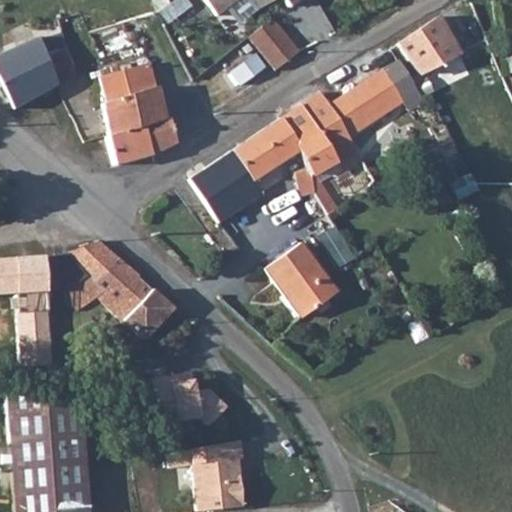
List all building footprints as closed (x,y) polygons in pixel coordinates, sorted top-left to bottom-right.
[(165,0),(149,0),(151,8),(167,4),(165,0)] [(276,0),(278,0),(285,9),(297,0),(198,0),(226,33),(276,0)] [(437,18),(398,43),(418,75),(438,62),(461,57),(437,18)] [(273,20),(248,39),(274,71),(298,53),(273,20)] [(45,55),(50,67),(68,61),(57,29),(38,37),(45,55)] [(169,43),(192,83),(223,64),(204,35),(187,45),(181,36),(169,43)] [(18,47),(0,54),(0,86),(13,112),(40,96),(25,63),(18,47)] [(253,54),(224,73),(233,87),(262,68),(253,54)] [(25,63),(40,96),(57,86),(50,67),(45,55),(25,63)] [(50,67),(57,86),(73,79),(68,61),(50,67)] [(107,140),(140,129),(163,121),(154,91),(145,63),(95,81),(101,107),(97,108),(107,140)] [(379,73),(340,99),(360,128),(398,103),(393,95),(410,84),(395,63),(379,73)] [(294,152),(307,170),(310,177),(333,164),(337,168),(350,161),(343,151),(352,145),(347,137),(327,107),(319,95),(275,124),(294,152)] [(327,107),(347,137),(360,128),(340,99),(327,107)] [(163,121),(140,129),(149,158),(174,143),(167,120),(163,121)] [(294,152),(275,124),(249,141),(268,170),(294,152)] [(114,169),(149,158),(140,129),(107,140),(105,140),(114,169)] [(225,184),(232,194),(268,170),(249,141),(213,165),(225,184)] [(214,191),(217,189),(225,184),(213,165),(201,173),(214,191)] [(314,194),(310,177),(307,170),(294,174),(300,198),(314,194)] [(225,184),(217,189),(224,199),(232,194),(225,184)] [(326,229),(312,240),(334,268),(348,257),(326,229)] [(117,260),(99,244),(69,252),(80,282),(117,260)] [(282,257),(320,304),(334,294),(299,245),(282,257)] [(117,260),(80,282),(69,252),(52,257),(68,304),(77,311),(97,298),(143,342),(173,308),(117,260)] [(20,368),(48,362),(38,257),(35,256),(0,258),(0,293),(15,293),(20,368)] [(263,272),(298,320),(320,304),(282,257),(263,272)] [(182,379),(144,384),(152,434),(169,431),(168,426),(190,423),(198,432),(217,413),(199,396),(185,398),(182,379)] [(67,511),(66,496),(63,469),(55,397),(7,402),(18,511),(67,511)] [(237,448),(182,452),(191,511),(228,511),(239,511),(236,467),(240,466),(237,448)] [(89,494),(86,467),(63,469),(66,496),(89,494)]
